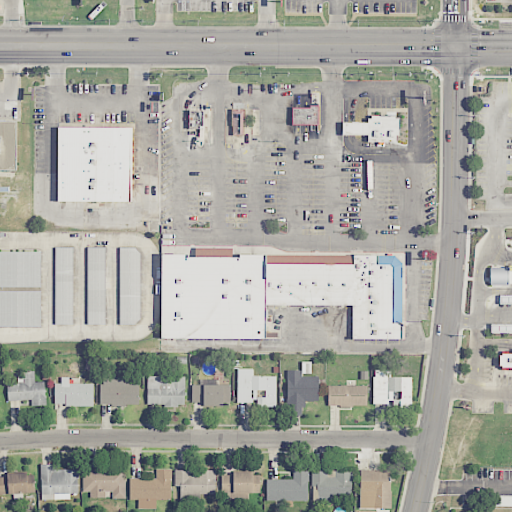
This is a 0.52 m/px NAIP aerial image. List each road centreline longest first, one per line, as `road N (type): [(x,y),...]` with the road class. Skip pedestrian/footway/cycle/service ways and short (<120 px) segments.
road 1 (tertiary): [(417,511),(454,266),(457,47)]
road 2 (secondary): [(457,47),(0,46)]
road 3 (residential): [(432,441),(0,441)]
